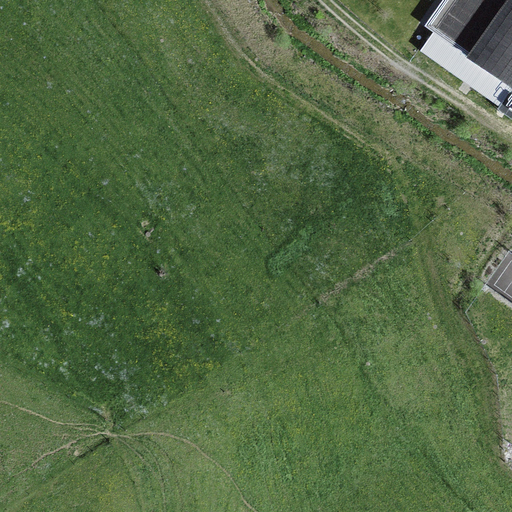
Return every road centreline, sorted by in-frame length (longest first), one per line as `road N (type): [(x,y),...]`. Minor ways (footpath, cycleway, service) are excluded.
road 1 (track): [(511,475),(493,458),(490,408),(384,150),(254,65),(213,0)]
road 2 (primary): [(229,0),(372,233),(511,403)]
